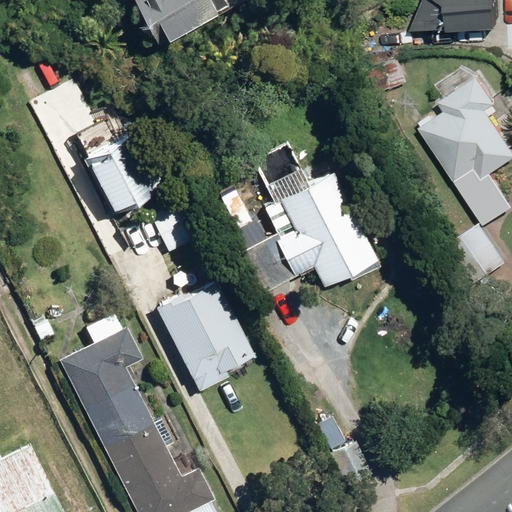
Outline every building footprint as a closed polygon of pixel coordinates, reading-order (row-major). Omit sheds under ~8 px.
[(131,0),(138,16),(148,10),(161,33),(210,6),(207,0),(131,0)] [(449,26),(498,24),(495,0),(423,0),(411,28),(449,26)] [(445,110),(420,126),(485,224),(511,206),(511,202),(491,171),(511,157),(511,146),(491,115),(500,108),(478,75),(439,101),(445,110)] [(125,130),(79,155),(111,213),(157,188),(125,130)] [(374,257),(330,170),(308,181),(286,138),(249,156),(272,201),(262,206),(275,231),(233,252),(254,293),(293,274),(292,272),(310,263),(320,283),(374,257)] [(177,199),(149,212),(167,249),(195,236),(177,199)] [(506,261),(479,222),(444,246),(471,285),(506,261)] [(252,353),(214,278),(181,294),(179,291),(152,304),(195,389),(227,374),(223,367),(252,353)] [(91,341),(58,358),(136,511),(216,511),(210,500),(214,498),(197,464),(179,473),(124,365),(141,356),(124,324),(121,326),(113,310),(83,325),(91,341)] [(63,511),(26,440),(0,454),(0,511),(63,511)]
